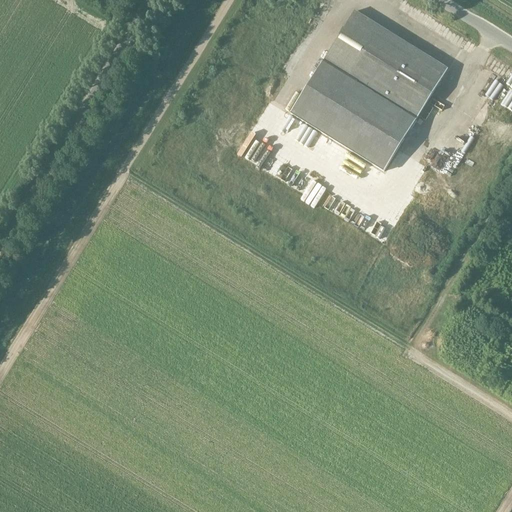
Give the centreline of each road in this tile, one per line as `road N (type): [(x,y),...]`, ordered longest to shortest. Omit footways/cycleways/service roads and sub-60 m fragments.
road 1 (track): [(228,0),(0,370)]
road 2 (unclassified): [(0,244),(150,0)]
